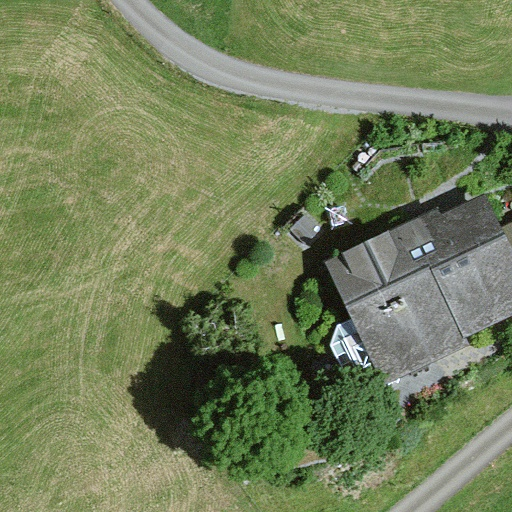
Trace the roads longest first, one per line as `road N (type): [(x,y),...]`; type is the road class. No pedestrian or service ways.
road 1 (track): [(511,109),(295,93),(217,73),(155,32),(127,0)]
road 2 (track): [(511,430),(417,511)]
